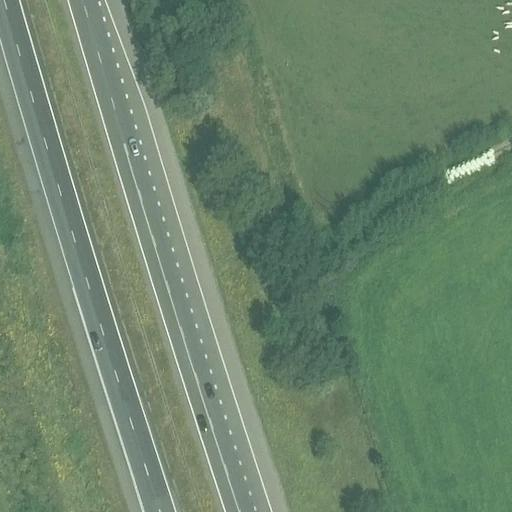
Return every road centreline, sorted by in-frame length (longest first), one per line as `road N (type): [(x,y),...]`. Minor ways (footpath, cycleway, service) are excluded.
road 1 (motorway): [(240,511),(83,0)]
road 2 (motorway): [(5,0),(159,511)]
road 3 (track): [(511,145),(349,240)]
